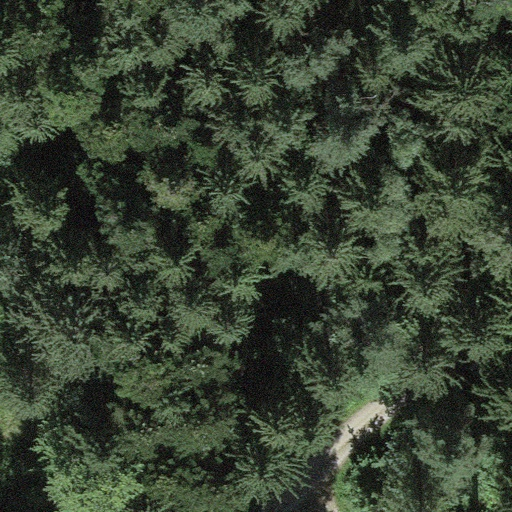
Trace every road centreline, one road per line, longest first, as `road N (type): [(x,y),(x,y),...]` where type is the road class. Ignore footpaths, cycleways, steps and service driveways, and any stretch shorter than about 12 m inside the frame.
road 1 (track): [(0,25),(325,511)]
road 2 (track): [(511,302),(401,372),(253,511)]
